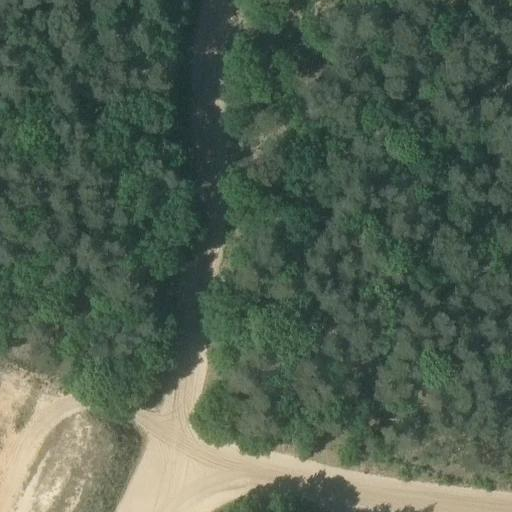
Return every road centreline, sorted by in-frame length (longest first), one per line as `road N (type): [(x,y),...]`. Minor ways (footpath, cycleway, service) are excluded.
road 1 (track): [(169,511),(180,470),(202,209),(204,59),(219,0)]
road 2 (track): [(180,470),(423,511)]
